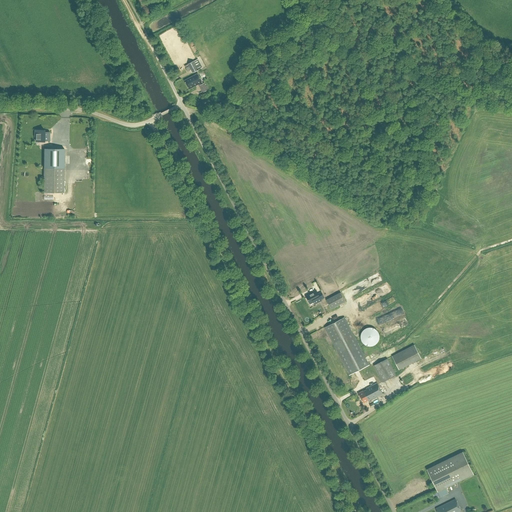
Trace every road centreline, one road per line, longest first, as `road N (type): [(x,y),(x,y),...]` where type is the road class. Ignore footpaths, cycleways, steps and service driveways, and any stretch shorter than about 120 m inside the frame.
road 1 (unclassified): [(393,511),(181,105)]
road 2 (track): [(149,120),(355,511)]
road 3 (unclassified): [(0,107),(81,109),(137,125),(181,105)]
